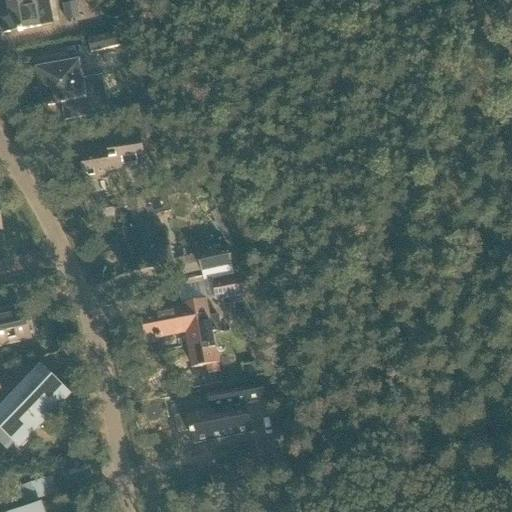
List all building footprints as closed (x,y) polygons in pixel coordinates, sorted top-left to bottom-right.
[(53,23),(49,0),(1,0),(5,14),(0,14),(0,20),(2,33),(53,23)] [(116,31),(87,38),(90,52),(120,45),(117,33),(117,31),(116,31)] [(54,71),(40,74),(46,106),(60,103),(63,121),(108,112),(101,75),(82,79),(78,59),(53,64),(54,71)] [(111,156),(114,176),(117,175),(116,169),(143,164),(137,131),(104,137),(108,157),(111,156)] [(83,181),(114,176),(111,156),(108,157),(104,137),(106,145),(78,150),(83,181)] [(141,204),(128,207),(128,208),(131,219),(144,215),(142,206),(141,204)] [(113,216),(112,211),(111,208),(97,211),(98,214),(99,219),(113,216)] [(125,242),(116,244),(123,273),(172,261),(164,232),(155,234),(152,220),(121,227),(125,242)] [(226,247),(192,256),(196,272),(230,263),(226,247)] [(214,299),(240,294),(242,294),(239,278),(211,284),(214,299)] [(177,331),(184,330),(191,368),(205,365),(216,363),(211,335),(220,333),(216,315),(207,317),(204,301),(179,306),(180,308),(140,316),(145,340),(177,333),(177,331)] [(0,346),(29,339),(22,306),(0,311),(0,346)] [(216,363),(205,365),(207,373),(218,371),(216,363)] [(39,371),(0,410),(0,427),(15,442),(34,422),(40,429),(42,427),(34,419),(42,411),(46,415),(65,396),(39,371)] [(210,410),(174,417),(177,432),(188,430),(189,434),(192,434),(194,444),(249,433),(243,404),(262,400),(263,400),(259,379),(206,389),(210,410)] [(47,476),(24,483),(30,501),(53,493),(47,476)]
